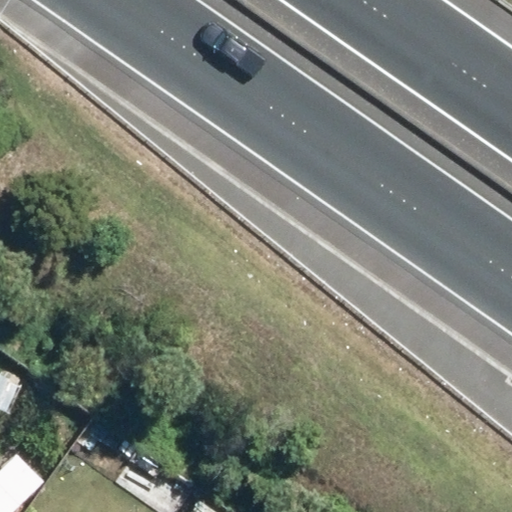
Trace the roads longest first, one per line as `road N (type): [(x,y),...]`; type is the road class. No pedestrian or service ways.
road 1 (motorway): [(511,270),(125,0)]
road 2 (motorway): [(386,0),(511,88)]
